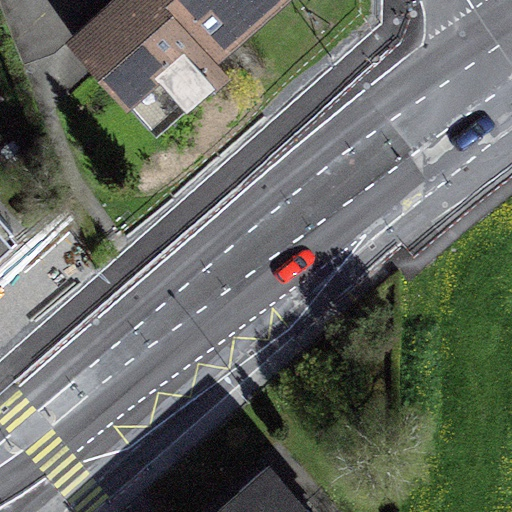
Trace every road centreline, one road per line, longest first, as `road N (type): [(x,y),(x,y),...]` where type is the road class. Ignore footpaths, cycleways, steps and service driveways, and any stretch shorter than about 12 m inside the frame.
road 1 (primary): [(476,27),(0,438)]
road 2 (primary): [(23,511),(421,175)]
road 3 (unclassified): [(421,175),(476,27)]
